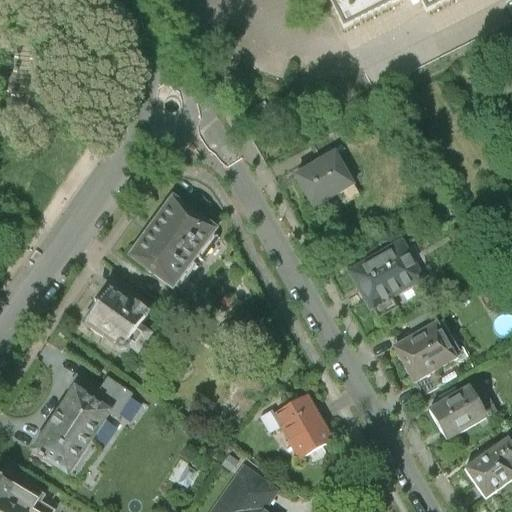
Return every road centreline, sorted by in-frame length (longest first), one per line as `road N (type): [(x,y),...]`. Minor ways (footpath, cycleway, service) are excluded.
road 1 (residential): [(436,511),(174,78)]
road 2 (tertiary): [(0,343),(174,78)]
